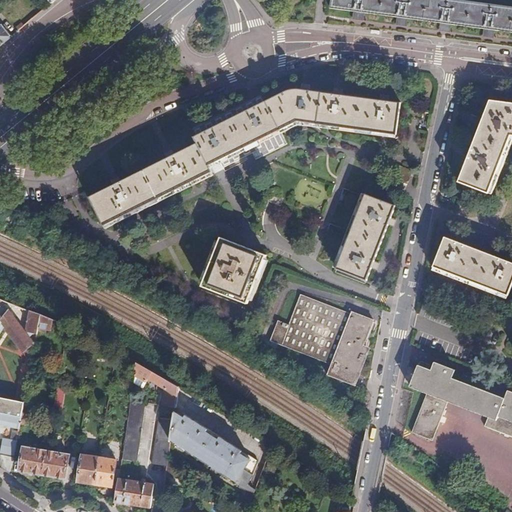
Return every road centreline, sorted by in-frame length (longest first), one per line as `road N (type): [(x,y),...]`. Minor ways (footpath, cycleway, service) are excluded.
road 1 (residential): [(453,56),(364,511)]
road 2 (primary): [(0,171),(72,167),(144,108),(250,69)]
road 3 (primary): [(0,151),(183,0)]
road 4 (primary): [(155,0),(0,127)]
road 5 (primary): [(236,52),(214,64),(186,58),(177,30),(196,0)]
